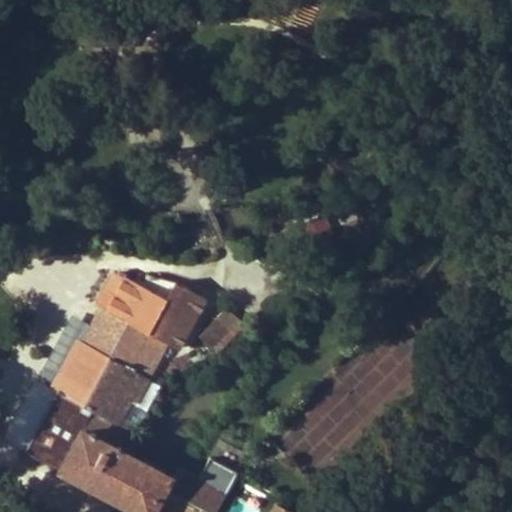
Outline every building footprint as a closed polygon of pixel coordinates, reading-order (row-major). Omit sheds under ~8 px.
[(166,488),(210,511),(215,511),(225,495),(177,468),(172,477),(116,423),(129,399),(133,401),(159,354),(170,360),(205,298),(174,281),(164,298),(138,283),(117,270),(112,273),(95,304),(102,307),(83,342),(79,340),(53,389),(59,392),(27,453),(87,485),(89,481),(102,488),(99,492),(166,488)] [(145,272),(138,283),(164,298),(174,281),(145,272)] [(396,310),(272,432),(312,472),(436,351),(396,310)] [(198,336),(204,342),(211,333),(205,328),(198,336)] [(219,342),(211,333),(204,342),(212,349),(219,342)] [(89,481),(87,485),(99,492),(102,488),(89,481)] [(234,495),(225,511),(258,511),(260,508),(234,495)] [(290,511),(293,506),(268,498),(263,511),(290,511)]
